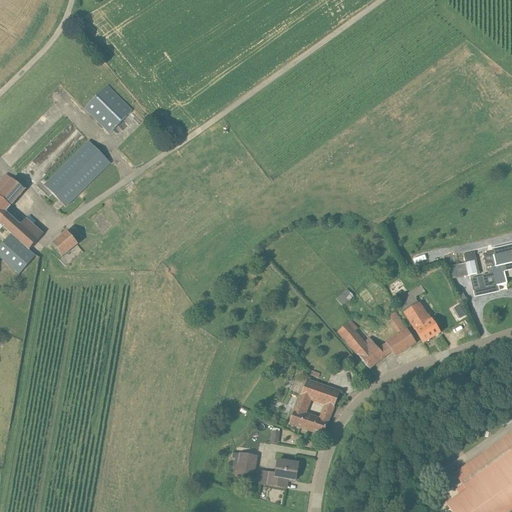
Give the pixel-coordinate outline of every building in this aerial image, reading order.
[(85,108),(111,135),(135,112),(110,86),(85,108)] [(44,186),(67,209),(112,164),(88,141),(44,186)] [(20,226),(8,214),(6,212),(24,191),(6,175),(0,182),(0,228),(1,227),(11,235),(0,247),(0,258),(19,276),(36,257),(29,251),(43,235),(32,226),(26,219),(20,226)] [(63,258),(78,246),(68,233),(53,246),(55,249),(63,258)] [(511,254),(490,259),(491,265),(487,265),(490,275),(471,279),(473,292),(497,287),(507,285),(503,266),(511,263),(511,254)] [(468,276),(477,274),(475,262),(465,264),(468,276)] [(430,322),(415,298),(419,296),(417,292),(423,288),(421,285),(396,301),(423,344),(440,334),(432,320),(430,322)] [(336,297),(343,305),(354,296),(347,288),(336,297)] [(457,294),(462,303),(466,300),(462,292),(457,294)] [(463,306),(453,310),(458,320),(467,315),(463,306)] [(399,319),(395,313),(389,317),(393,323),(391,324),(398,335),(385,344),(395,357),(415,343),(407,330),(399,319)] [(364,342),(356,332),(358,329),(351,321),(338,331),(370,370),(385,357),(369,339),(364,342)] [(349,364),(354,360),(351,356),(345,360),(349,364)] [(306,383),(294,412),(300,415),(296,427),(323,435),(338,394),(306,383)] [(278,443),(280,433),(273,431),(271,442),(278,443)] [(511,435),(456,475),(463,486),(443,499),(452,511),(498,511),(511,502),(511,435)] [(254,481),(258,457),(239,454),(235,478),(254,481)] [(295,482),(298,464),(277,461),(274,476),(269,475),(267,486),(286,489),(288,481),(295,482)]
